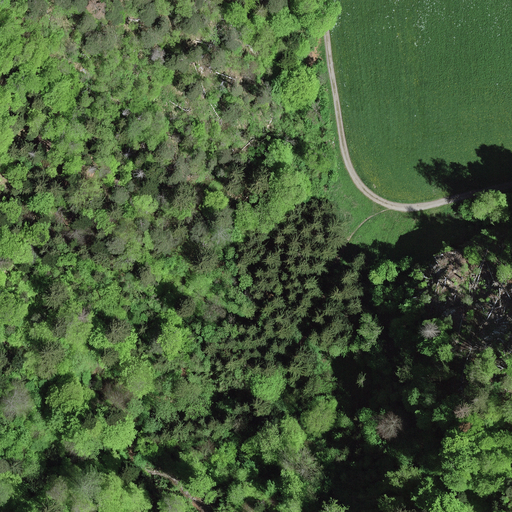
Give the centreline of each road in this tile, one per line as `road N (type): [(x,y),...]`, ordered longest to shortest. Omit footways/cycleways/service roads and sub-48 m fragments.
road 1 (track): [(386,204),(360,187),(346,160),(322,0)]
road 2 (track): [(511,184),(421,206),(386,204)]
